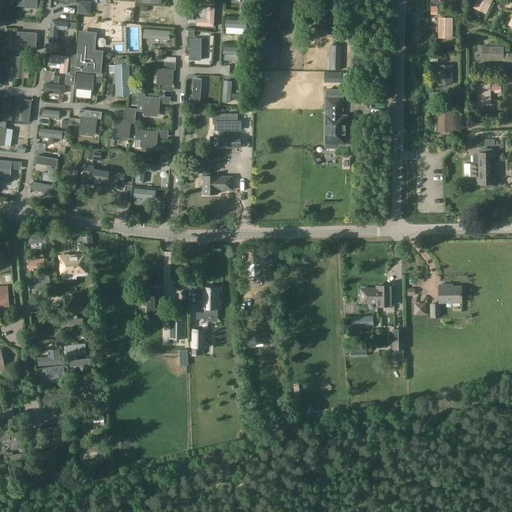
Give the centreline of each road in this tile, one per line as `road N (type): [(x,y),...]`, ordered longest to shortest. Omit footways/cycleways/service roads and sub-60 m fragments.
road 1 (unclassified): [(396,230),(400,0)]
road 2 (unclassified): [(396,230),(169,236)]
road 3 (residential): [(181,72),(169,236)]
road 4 (unclassified): [(169,236),(19,210)]
